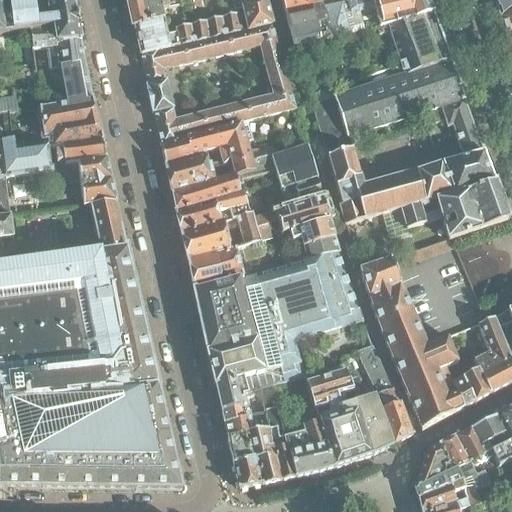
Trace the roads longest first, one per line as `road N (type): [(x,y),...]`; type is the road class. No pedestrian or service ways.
road 1 (residential): [(79,511),(190,508),(211,496),(99,0)]
road 2 (residential): [(511,136),(461,0)]
